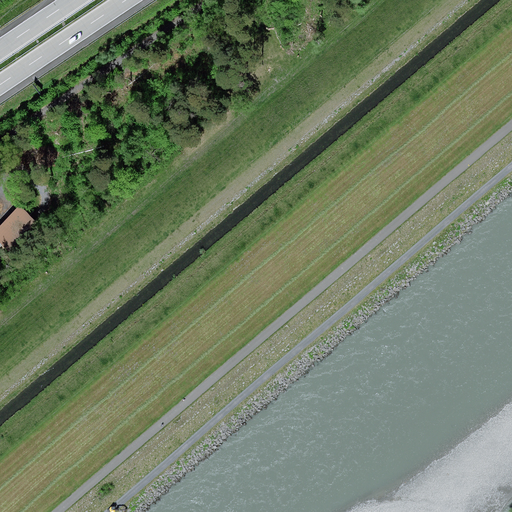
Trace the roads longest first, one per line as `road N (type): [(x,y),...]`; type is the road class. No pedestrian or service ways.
road 1 (track): [(511,124),(59,511)]
road 2 (track): [(110,511),(511,165)]
road 3 (track): [(212,0),(0,145)]
road 4 (motorway): [(0,85),(126,0)]
